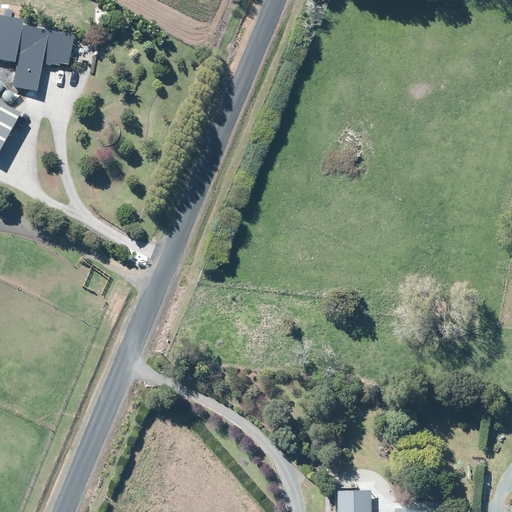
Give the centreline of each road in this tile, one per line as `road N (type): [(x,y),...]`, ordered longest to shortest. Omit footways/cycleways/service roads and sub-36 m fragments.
road 1 (unclassified): [(59,511),(276,0)]
road 2 (unknown): [(169,252),(40,188),(24,163),(27,125)]
